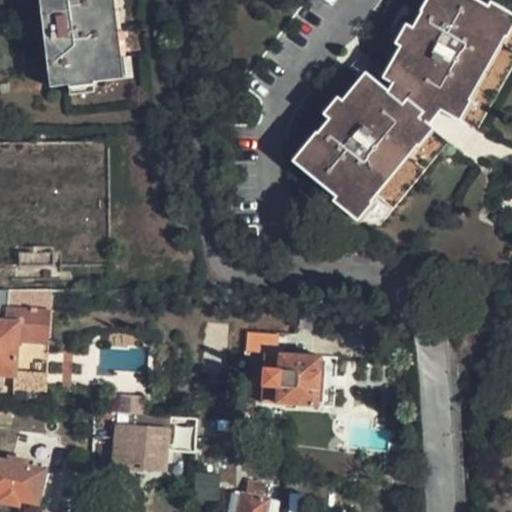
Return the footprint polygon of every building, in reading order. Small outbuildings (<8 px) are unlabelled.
[(39,0),(43,37),(48,83),(114,76),(106,0),(39,0)] [(106,0),(114,76),(123,75),(116,0),(106,0)] [(331,192),(347,207),(438,107),(479,131),(511,67),(511,16),(488,3),(484,8),(469,0),(433,0),(425,15),(420,12),(399,47),(405,51),(384,87),(369,76),(347,99),(343,96),(316,125),(321,129),(297,155),(334,188),(331,192)] [(0,150),(0,250),(81,249),(78,150),(0,150)] [(48,289),(16,288),(0,288),(0,369),(13,370),(14,340),(46,339),(48,289)] [(285,356),(286,336),(248,334),(246,353),(266,355),(285,356)] [(263,404),(320,409),(335,410),(338,361),(323,360),(285,356),(266,355),(263,404)] [(162,418),(125,415),(96,412),(96,421),(106,422),(106,437),(124,438),(122,468),(137,469),(138,474),(159,475),(162,418)] [(42,469),(0,460),(0,494),(36,501),(42,469)] [(217,500),(217,473),(195,472),(195,499),(217,500)] [(266,485),(248,482),(246,498),(240,497),(237,511),(267,511),(269,502),(263,501),(266,485)]
